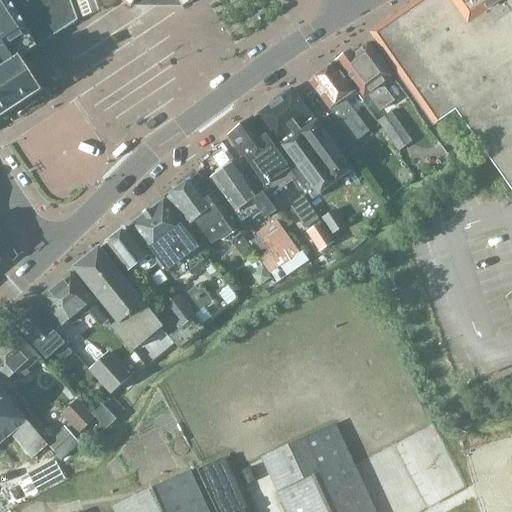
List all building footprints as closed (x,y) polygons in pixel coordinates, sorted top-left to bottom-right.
[(27,33),(5,0),(0,0),(0,118),(46,88),(45,87),(43,88),(41,89),(20,58),(23,56),(27,59),(32,48),(29,47),(29,42),(28,38),(26,34),(27,33)] [(5,0),(27,33),(37,48),(78,21),(70,0),(5,0)] [(77,0),(83,17),(91,15),(99,13),(93,0),(77,0)] [(383,40),(383,42),(383,45),(383,47),(385,51),(387,54),(436,125),(455,111),(511,192),(511,0),(425,0),(409,11),(410,11),(393,23),(392,24),(389,26),(386,30),(385,31),(384,34),(384,36),(383,38),(383,40)] [(368,44),(349,57),(347,54),(337,61),(364,98),(368,95),(380,112),(394,101),(390,96),(382,85),(392,77),(386,69),(368,44)] [(334,63),(309,82),(332,113),(354,142),(368,132),(344,99),(355,91),(334,63)] [(340,154),(354,143),(354,142),(332,113),(318,124),(292,89),(257,115),(281,148),(277,151),(296,179),(312,201),(313,200),(308,193),(347,165),(351,172),(352,171),(340,154)] [(399,151),(412,142),(391,112),(378,122),(399,151)] [(254,118),(228,137),(270,197),(296,179),(277,151),(254,118)] [(218,174),(212,178),(242,222),(260,210),(266,219),(275,213),(263,194),(259,197),(236,163),(237,163),(236,161),(233,164),(231,161),(217,172),(218,174)] [(166,198),(179,215),(188,227),(195,222),(204,234),(211,245),(218,241),(231,243),(240,255),(250,247),(227,217),(228,217),(219,204),(197,174),(179,188),(166,198)] [(304,196),(289,206),(304,229),(319,219),(304,196)] [(198,244),(164,200),(130,226),(164,270),(198,244)] [(335,211),(323,218),(333,234),(345,227),(335,211)] [(256,234),(258,237),(279,268),(299,254),(276,221),(256,234)] [(320,252),(334,243),(321,223),(307,232),(320,252)] [(127,227),(104,245),(125,274),(144,260),(151,268),(155,265),(127,227)] [(99,248),(74,269),(75,271),(76,270),(119,324),(115,327),(114,327),(113,328),(132,351),(161,327),(143,305),(143,304),(100,250),(99,248)] [(39,298),(42,301),(62,326),(77,314),(78,316),(95,302),(71,272),(39,298)] [(183,296),(196,314),(213,301),(199,283),(183,296)] [(196,317),(175,294),(162,306),(180,327),(169,337),(179,348),(204,327),(203,325),(196,317)] [(15,325),(16,326),(46,360),(64,344),(33,309),(26,315),(24,315),(20,319),(19,321),(15,325)] [(0,341),(0,378),(2,376),(6,381),(17,370),(24,377),(29,373),(27,370),(40,358),(13,329),(0,341)] [(111,394),(130,377),(109,353),(89,371),(111,394)] [(48,446),(45,443),(0,388),(0,443),(11,434),(32,459),(48,446)] [(77,399),(61,415),(80,434),(96,418),(77,399)] [(285,511),(374,511),(334,425),(261,459),(285,511)] [(64,427),(45,443),(48,446),(61,461),(80,445),(64,427)] [(116,511),(208,511),(189,471),(114,506),(116,511)]
